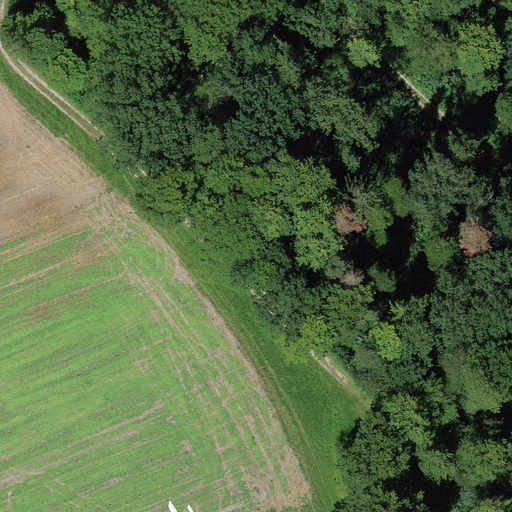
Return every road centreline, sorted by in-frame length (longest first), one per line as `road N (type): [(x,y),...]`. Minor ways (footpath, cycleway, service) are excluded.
road 1 (track): [(0,41),(15,65),(470,498)]
road 2 (track): [(511,164),(339,0)]
